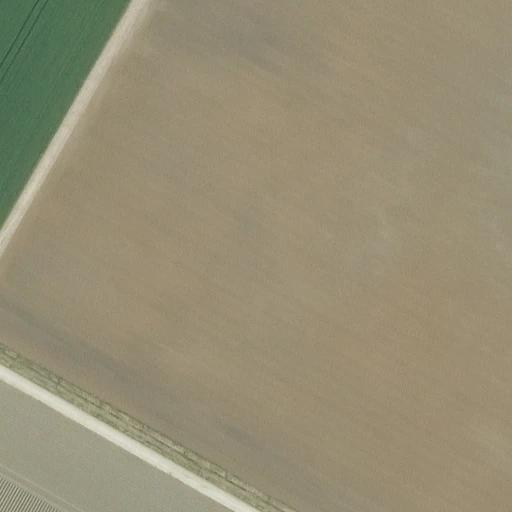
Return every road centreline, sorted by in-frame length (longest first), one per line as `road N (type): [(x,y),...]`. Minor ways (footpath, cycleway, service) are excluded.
road 1 (track): [(0,244),(139,0)]
road 2 (track): [(242,511),(0,374)]
